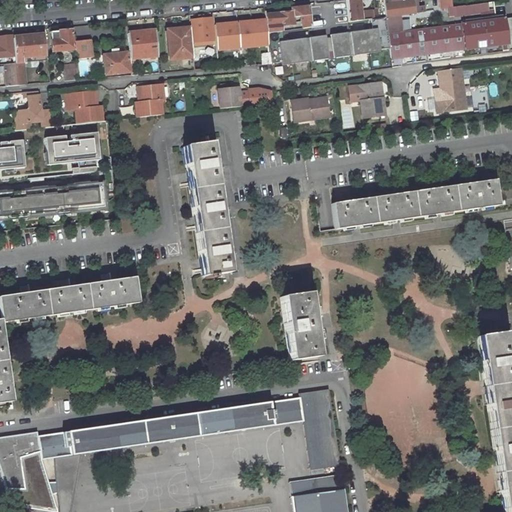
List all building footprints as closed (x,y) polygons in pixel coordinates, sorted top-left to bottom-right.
[(358,0),(345,0),(348,19),(348,22),(357,21),(363,20),(372,19),(371,11),(360,12),(358,0)] [(401,0),(383,0),(385,18),(387,34),(399,33),(396,15),(424,12),(424,6),(417,7),(413,8),(412,1),(402,2),(401,0)] [(443,0),(444,9),(448,9),(449,16),(453,16),(455,26),(495,20),(492,2),(490,3),(481,4),(459,7),(452,8),(451,0),(443,0)] [(309,7),(294,8),(295,15),(297,17),(301,16),(303,28),(311,27),(310,17),(309,14),(309,11),(309,7)] [(264,11),(236,14),(239,48),(268,45),(267,33),(264,14),(264,11)] [(316,16),(310,17),(311,27),(311,28),(348,22),(348,19),(337,20),(336,11),(328,11),(328,12),(327,12),(327,15),(321,16),(321,13),(316,13),(316,16)] [(293,25),(292,17),(292,12),(264,14),(267,33),(281,31),(281,26),(293,25)] [(236,14),(221,16),(222,30),(237,29),(236,14)] [(385,18),(371,20),(377,61),(391,59),(387,34),(385,18)] [(193,42),(213,40),(211,19),(191,20),(193,42)] [(387,34),(391,59),(506,44),(503,19),(495,20),(455,26),(399,33),(387,34)] [(311,28),(267,33),(268,45),(269,53),(271,64),(271,65),(295,62),(295,68),(334,62),(335,67),(362,63),(357,21),(348,22),(311,28)] [(170,60),(192,57),(190,28),(179,29),(168,31),(169,40),(168,40),(170,60)] [(60,41),(51,41),(52,52),(74,50),(73,41),(72,30),(59,32),(60,41)] [(130,59),(157,56),(155,31),(127,34),(128,41),(130,59)] [(11,36),(0,37),(0,57),(3,58),(4,60),(6,60),(6,57),(13,57),(11,36)] [(42,36),(13,38),(15,62),(17,85),(25,85),(23,59),(25,59),(25,57),(45,55),(42,36)] [(74,50),(75,65),(76,67),(93,66),(90,40),(73,41),(74,50)] [(117,49),(110,50),(111,54),(102,55),(104,76),(129,73),(128,65),(130,64),(130,61),(130,59),(128,41),(122,42),(123,53),(118,54),(117,49)] [(241,51),(241,53),(242,66),(271,64),(269,53),(261,54),(261,57),(258,57),(257,51),(244,53),(243,50),(241,51)] [(199,54),(192,55),(193,57),(194,70),(202,69),(202,63),(200,64),(199,54)] [(15,62),(6,64),(6,66),(4,67),(6,86),(17,85),(15,62)] [(75,65),(62,66),(64,81),(77,80),(76,67),(75,65)] [(438,72),(441,98),(444,98),(446,112),(466,109),(460,69),(438,72)] [(378,83),(358,86),(349,87),(351,102),(360,101),(362,118),(384,116),(382,98),(380,99),(378,83)] [(137,118),(162,115),(160,101),(163,101),(162,85),(137,88),(138,98),(139,97),(140,102),(135,103),(137,118)] [(238,88),(218,90),(220,109),(249,106),(248,93),(239,94),(238,88)] [(272,104),(271,93),(258,90),(248,91),(248,93),(249,106),(272,104)] [(70,110),(75,110),(77,124),(102,121),(100,107),(95,107),(95,102),(96,102),(95,92),(68,94),(70,110)] [(27,98),(28,108),(26,110),(18,112),(20,130),(23,130),(51,127),(50,114),(40,115),(40,112),(38,96),(27,97),(27,98)] [(307,99),(290,102),(293,122),(328,117),(326,100),(307,103),(307,101),(307,99)] [(51,127),(23,130),(24,144),(108,135),(107,121),(102,121),(77,124),(51,127)] [(16,130),(11,131),(13,145),(24,144),(23,130),(20,130),(16,130)] [(228,273),(210,143),(183,147),(201,277),(205,277),(205,279),(212,278),(212,275),(228,273)] [(111,170),(110,157),(26,166),(27,179),(29,179),(44,177),(111,170)] [(332,204),(335,230),(497,206),(494,180),(332,204)] [(88,182),(73,184),(73,186),(73,191),(88,190),(88,184),(88,182)] [(97,210),(104,209),(102,183),(88,184),(88,190),(73,191),(73,186),(46,189),(46,194),(31,196),(31,190),(5,193),(5,198),(0,198),(0,220),(8,220),(8,219),(27,217),(27,218),(55,215),(55,214),(69,213),(97,210)] [(45,186),(30,188),(31,190),(31,196),(46,194),(46,189),(45,186)] [(0,403),(12,401),(1,324),(137,304),(133,279),(110,282),(109,276),(101,277),(102,283),(69,288),(68,282),(61,283),(62,289),(29,294),(28,288),(20,289),(21,295),(0,297),(0,403)] [(289,361),(317,357),(308,293),(280,297),(289,361)] [(511,511),(511,390),(504,333),(477,337),(501,511),(511,511)] [(10,451),(39,447),(41,460),(303,421),(301,408),(330,403),(328,389),(299,394),(299,398),(38,437),(37,432),(8,436),(10,451)] [(330,403),(301,408),(303,421),(309,470),(338,466),(330,403)] [(39,447),(10,451),(19,511),(26,511),(27,511),(41,510),(48,509),(41,460),(39,447)] [(344,511),(340,476),(289,483),(292,511),(344,511)]
